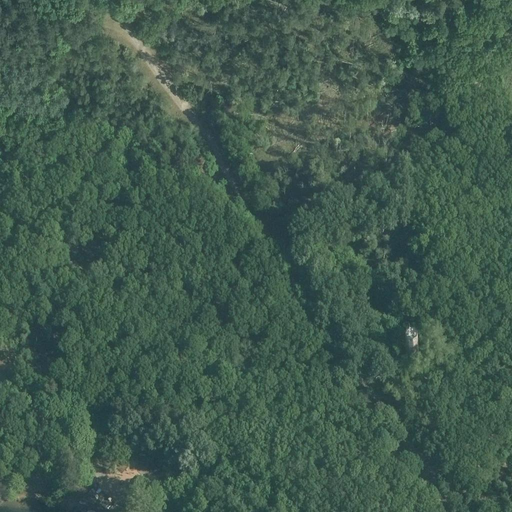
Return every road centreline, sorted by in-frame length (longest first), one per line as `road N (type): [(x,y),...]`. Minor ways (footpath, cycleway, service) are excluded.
road 1 (track): [(110,0),(397,435),(427,465),(441,511)]
road 2 (unknown): [(511,305),(473,338),(461,362),(413,401),(325,451),(278,489),(264,511)]
road 3 (track): [(137,511),(0,377)]
road 4 (unknown): [(359,0),(511,114)]
